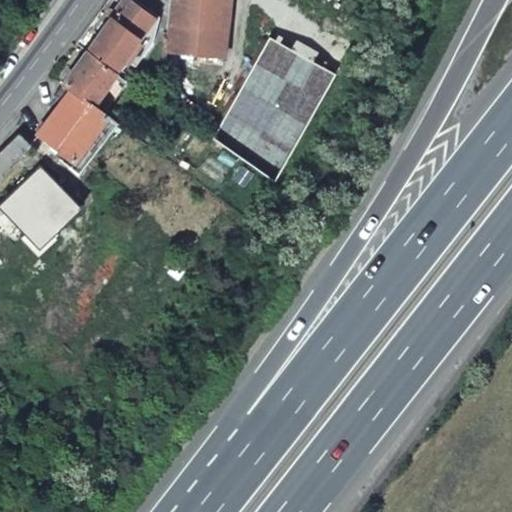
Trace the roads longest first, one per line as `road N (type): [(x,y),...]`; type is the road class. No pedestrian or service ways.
road 1 (trunk): [(495,0),(341,265),(265,437)]
road 2 (trunk): [(511,124),(265,437)]
road 3 (trunk): [(300,511),(511,239)]
road 4 (unclassified): [(0,106),(79,0)]
